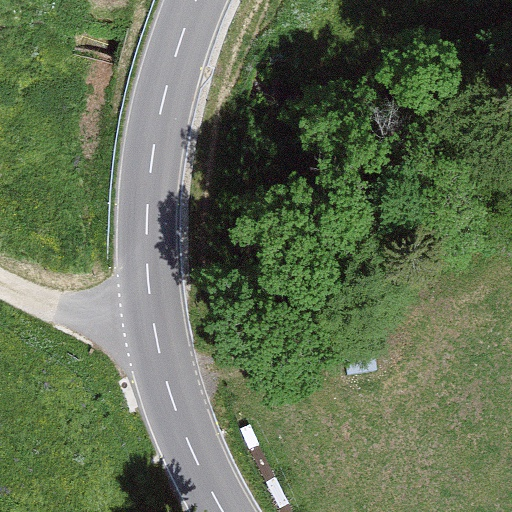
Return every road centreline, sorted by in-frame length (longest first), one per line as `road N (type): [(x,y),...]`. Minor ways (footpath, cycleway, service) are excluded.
road 1 (secondary): [(193,0),(152,144),(147,263),(163,364),(225,511)]
road 2 (track): [(155,327),(45,312),(0,282)]
